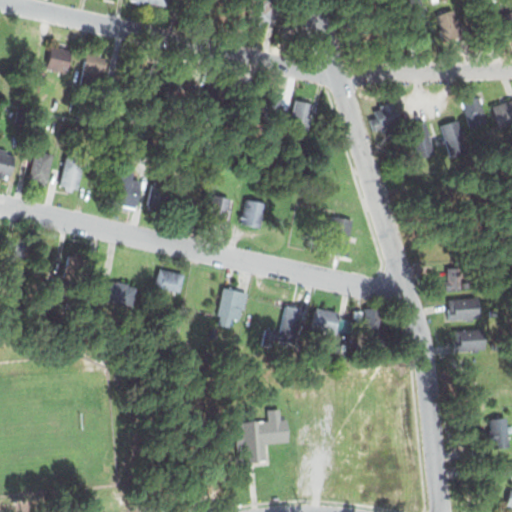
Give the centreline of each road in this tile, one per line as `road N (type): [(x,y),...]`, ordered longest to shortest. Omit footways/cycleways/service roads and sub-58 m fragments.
road 1 (residential): [(438,511),(422,342),(312,0)]
road 2 (residential): [(511,68),(338,74),(0,0)]
road 3 (residential): [(406,295),(0,205)]
